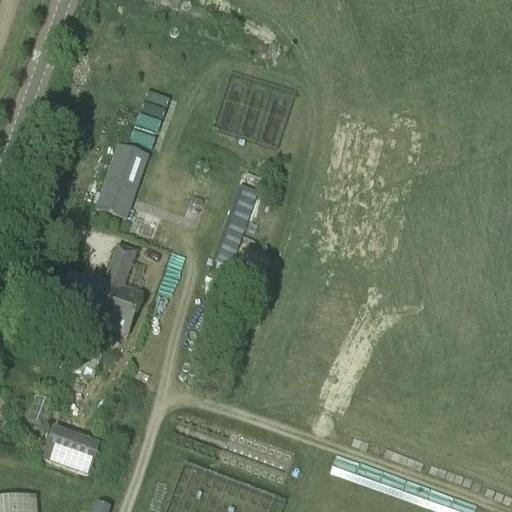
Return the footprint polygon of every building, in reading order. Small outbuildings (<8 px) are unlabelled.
[(139,115),(129,139),(150,148),(160,123),(139,115)] [(99,206),(128,217),(146,170),(117,159),(99,206)] [(240,187),(217,262),(233,267),(256,191),(240,187)] [(122,291),(134,256),(116,250),(104,285),(103,284),(101,289),(71,278),(59,310),(73,315),(69,326),(100,337),(102,331),(125,340),(140,298),(122,291)] [(76,376),(69,397),(84,401),(89,381),(93,383),(101,354),(84,348),(83,352),(74,349),(66,372),(76,376)] [(28,423),(45,429),(53,405),(36,399),(28,423)] [(43,463),(89,479),(100,448),(54,432),(43,463)]
